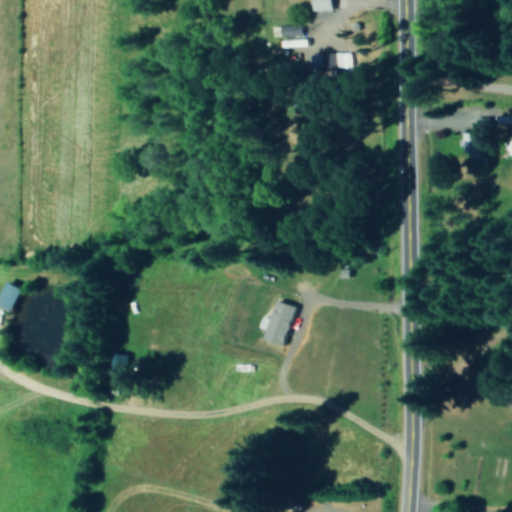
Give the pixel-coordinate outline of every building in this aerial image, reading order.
[(311,0),(312,10),(332,10),(331,0),(311,0)] [(278,35),(299,34),(299,24),(278,25),(278,35)] [(348,52),(330,52),(331,68),(349,68),(348,52)] [(461,132),(462,146),(465,146),(465,154),(487,153),(486,117),(476,117),(476,132),(461,132)] [(24,288),(9,280),(0,296),(0,303),(12,310),(24,288)] [(295,305),(277,300),(272,318),(264,316),(261,327),(267,328),(264,339),(285,345),(295,305)] [(128,370),(128,354),(115,354),(114,369),(128,370)]
